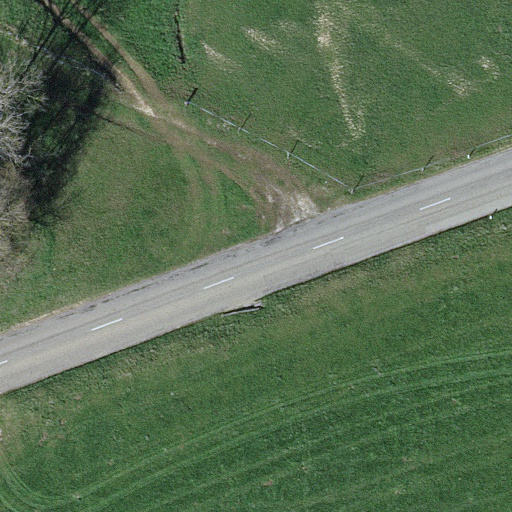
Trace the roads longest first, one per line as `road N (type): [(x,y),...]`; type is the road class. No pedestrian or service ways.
road 1 (secondary): [(511,174),(0,359)]
road 2 (track): [(0,69),(277,183),(319,245)]
